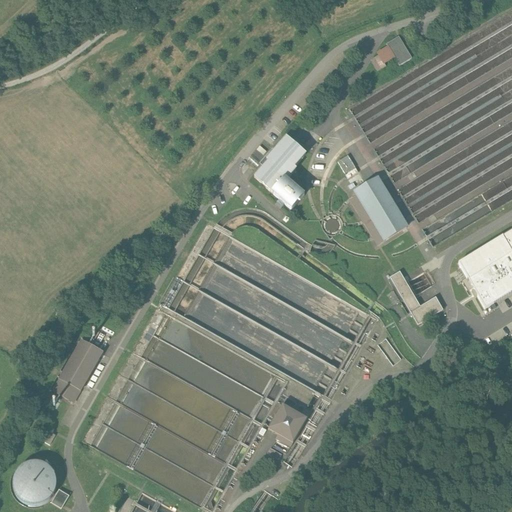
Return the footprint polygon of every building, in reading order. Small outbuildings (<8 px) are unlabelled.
[(398,65),(410,59),(397,37),(388,43),(389,45),(395,55),(393,56),(398,65)] [(386,67),(383,62),(393,56),(395,55),(389,45),(376,53),(378,55),(370,60),(377,72),(386,67)] [(307,195),(289,179),(298,168),(296,166),(308,153),(288,135),(267,158),(269,160),(255,176),(293,210),(307,195)] [(404,227),(375,178),(353,192),(355,195),(382,240),(404,227)] [(382,240),(355,195),(348,199),(375,244),(382,240)] [(511,231),(458,264),(468,280),(470,279),(479,294),(477,295),(484,308),(511,291),(511,231)] [(434,297),(418,306),(398,271),(388,277),(417,325),(441,309),(434,297)] [(393,291),(386,295),(393,306),(399,302),(393,291)] [(51,392),(73,405),(103,353),(81,340),(51,392)] [(283,406),(269,431),(278,436),(293,444),(295,445),(309,421),(283,406)] [(291,449),(293,444),(278,436),(275,440),(291,449)] [(49,503),(54,497),(56,492),(57,484),(53,474),(48,468),(41,464),(32,463),(24,465),(18,470),(13,477),(11,484),(12,492),(14,496),(18,502),(24,506),(32,508),(42,507),(49,503)] [(69,497),(59,491),(51,504),(61,510),(69,497)]
